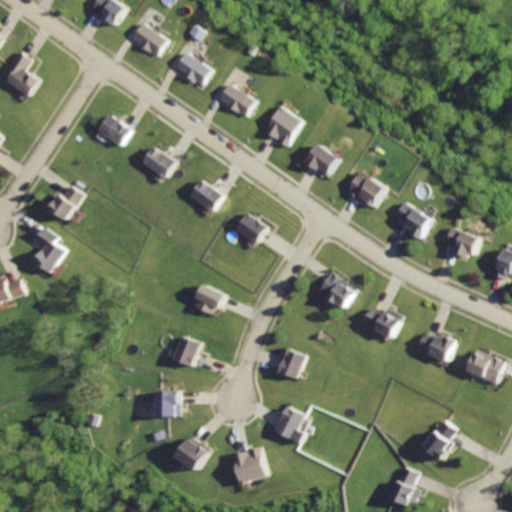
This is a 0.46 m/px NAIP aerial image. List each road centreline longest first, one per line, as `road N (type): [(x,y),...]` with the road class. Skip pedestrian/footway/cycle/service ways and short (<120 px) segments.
road 1 (residential): [(20,0),(394,263),(511,317)]
road 2 (residential): [(326,218),(264,308),(234,397)]
road 3 (residential): [(105,60),(0,209)]
